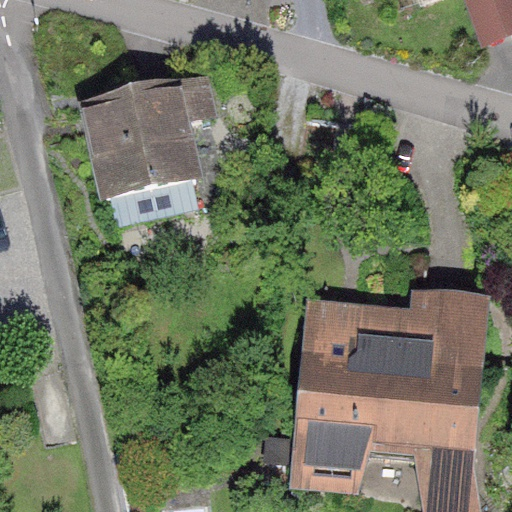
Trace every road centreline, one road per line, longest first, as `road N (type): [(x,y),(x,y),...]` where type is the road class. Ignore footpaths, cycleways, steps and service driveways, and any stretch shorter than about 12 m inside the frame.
road 1 (residential): [(7,0),(11,66),(109,511)]
road 2 (residential): [(511,122),(91,0)]
